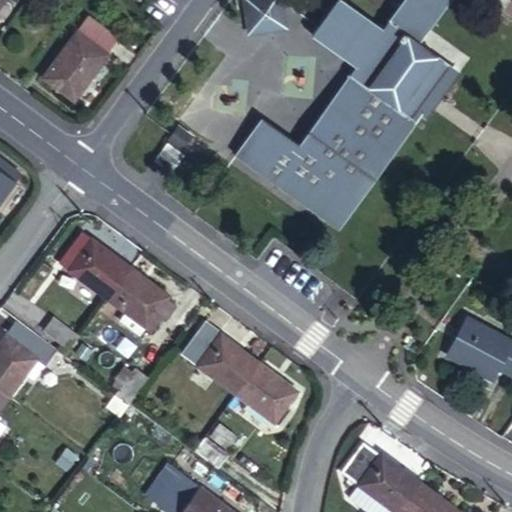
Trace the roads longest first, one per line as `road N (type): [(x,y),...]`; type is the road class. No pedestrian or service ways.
road 1 (residential): [(356,369),(84,171)]
road 2 (residential): [(210,0),(84,171)]
road 3 (residential): [(511,479),(356,369)]
road 4 (residential): [(356,369),(323,425),(301,511)]
road 5 (unclassified): [(84,171),(0,280)]
